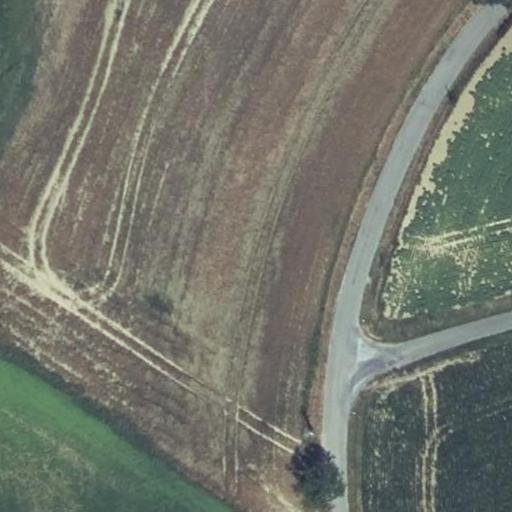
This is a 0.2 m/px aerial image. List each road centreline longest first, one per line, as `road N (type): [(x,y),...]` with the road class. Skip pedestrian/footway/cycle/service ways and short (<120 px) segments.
road 1 (tertiary): [(339,364),(372,221),(414,124),(507,0)]
road 2 (unclassified): [(339,364),(511,321)]
road 3 (tertiary): [(337,511),(339,364)]
